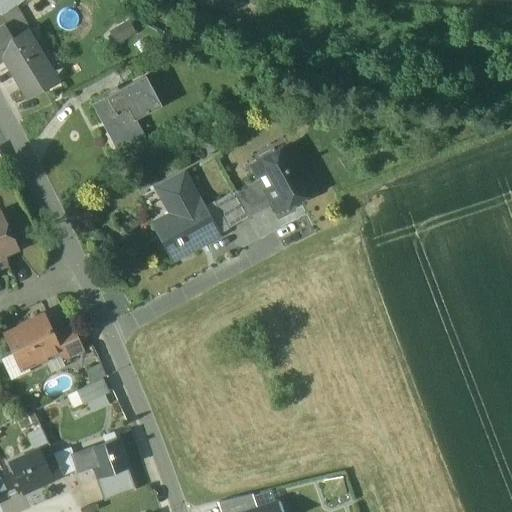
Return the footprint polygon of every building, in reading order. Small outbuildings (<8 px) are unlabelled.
[(36,40),(17,7),(4,16),(1,19),(5,26),(13,40),(26,33),(32,42),(36,40)] [(80,8),(66,16),(71,24),(85,16),(80,8)] [(0,28),(0,61),(5,59),(19,50),(13,40),(5,26),(0,28)] [(26,33),(13,40),(19,50),(5,59),(28,97),(55,81),(37,51),(32,42),(26,33)] [(141,71),(135,61),(115,71),(121,82),(141,71)] [(144,77),(91,106),(101,123),(108,119),(123,147),(143,137),(133,121),(160,106),(144,77)] [(291,150),(284,148),(277,151),(270,169),(258,175),(260,178),(274,204),(277,209),(290,203),(291,205),(295,206),(300,204),(301,200),(300,197),(313,189),(291,150)] [(216,235),(184,175),(164,186),(180,216),(156,229),(172,259),(216,235)] [(260,178),(234,193),(247,218),(274,204),(260,178)] [(233,192),(214,203),(228,229),(247,219),(234,193),(233,192)] [(0,257),(16,251),(0,216),(0,257)] [(43,315),(21,325),(22,328),(4,335),(13,353),(15,357),(22,354),(28,366),(44,359),(43,357),(58,351),(59,350),(53,337),(43,315)] [(81,352),(70,328),(53,337),(59,350),(58,351),(62,361),(81,352)] [(15,357),(13,353),(0,359),(10,381),(30,371),(28,366),(22,354),(15,357)] [(69,391),(74,405),(88,399),(92,410),(114,402),(98,363),(86,368),(92,382),(69,391)] [(118,440),(91,449),(95,461),(90,463),(91,468),(95,480),(127,468),(118,440)] [(91,449),(73,455),(79,472),(91,468),(90,463),(95,461),(91,449)] [(39,451),(12,464),(23,488),(33,483),(36,489),(52,482),(44,463),(39,451)] [(63,477),(55,458),(44,463),(52,482),(63,477)] [(127,468),(95,480),(103,502),(135,490),(127,468)] [(252,494),(217,502),(220,511),(247,511),(257,509),(252,494)] [(257,509),(247,511),(283,511),(279,501),(257,509)]
